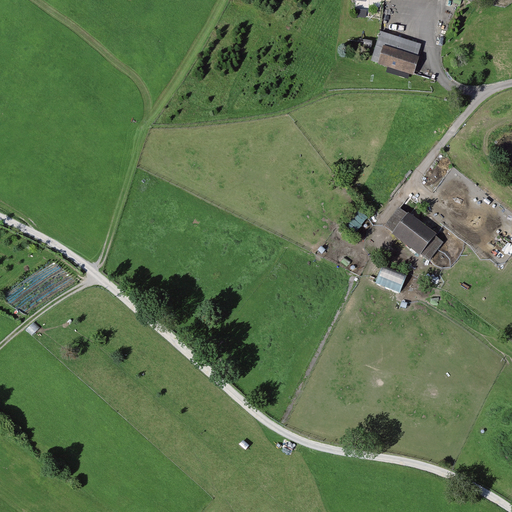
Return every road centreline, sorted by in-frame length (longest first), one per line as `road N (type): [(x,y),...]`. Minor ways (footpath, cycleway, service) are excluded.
road 1 (track): [(0,217),(64,250),(278,429),(322,448),(457,478),(511,510)]
road 2 (track): [(485,90),(381,219)]
road 3 (track): [(99,277),(0,346)]
